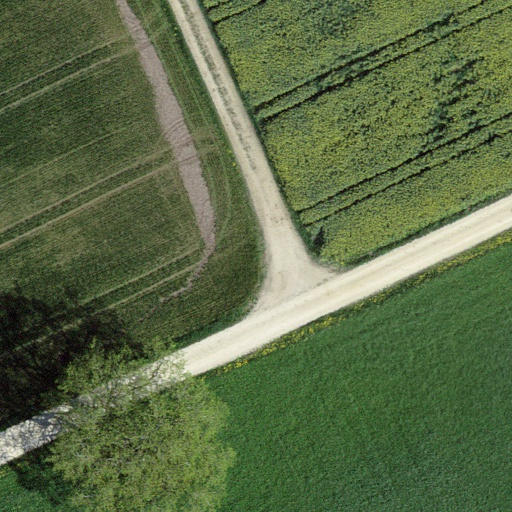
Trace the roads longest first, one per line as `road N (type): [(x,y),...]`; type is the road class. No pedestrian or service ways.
road 1 (track): [(0,442),(511,205)]
road 2 (track): [(296,302),(169,0)]
